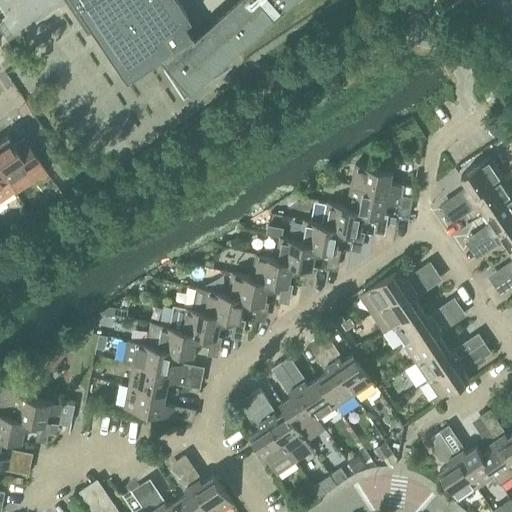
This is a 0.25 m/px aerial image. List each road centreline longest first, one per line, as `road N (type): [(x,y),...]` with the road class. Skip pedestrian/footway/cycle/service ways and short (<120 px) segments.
road 1 (residential): [(222,438),(222,371),(428,228)]
road 2 (residential): [(16,511),(70,457),(100,449),(169,454),(222,438)]
road 3 (residential): [(511,347),(428,228)]
road 4 (residential): [(428,228),(422,179),(436,143),(467,114)]
